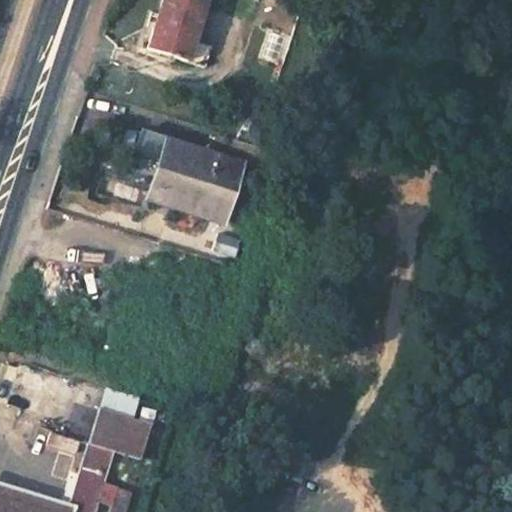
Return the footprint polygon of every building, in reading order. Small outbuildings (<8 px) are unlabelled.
[(198,0),(160,0),(146,46),(192,60),(198,39),(193,38),(204,2),(198,0)] [(166,141),(150,195),(170,201),(167,208),(221,225),(240,162),(166,141)] [(150,195),(148,201),(167,208),(170,201),(150,195)] [(214,232),(210,250),(232,256),(237,237),(214,232)] [(0,399),(12,401),(18,360),(2,358),(0,370),(0,399)] [(67,505),(65,511),(92,511),(111,452),(137,460),(148,424),(98,408),(67,505)] [(0,484),(0,511),(65,511),(67,505),(0,484)]
